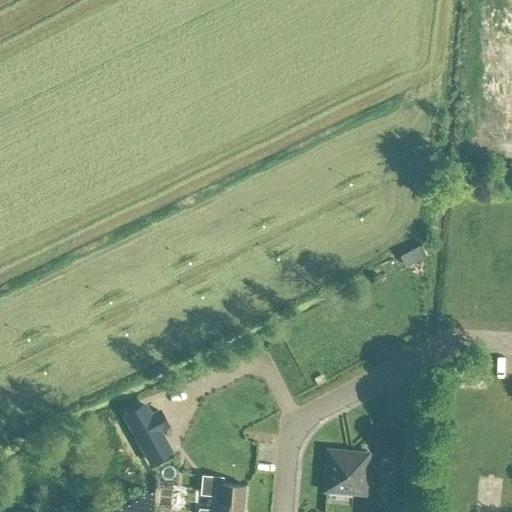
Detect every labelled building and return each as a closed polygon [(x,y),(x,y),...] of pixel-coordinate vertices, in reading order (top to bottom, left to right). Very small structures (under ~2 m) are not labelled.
[(428,254),(422,243),(401,255),(406,265),(428,254)] [(498,312),(502,272),(472,270),(469,310),(498,312)] [(160,408),(151,412),(145,401),(121,414),(149,464),(173,451),(161,430),(169,425),(160,408)] [(377,434),(376,445),(374,461),(402,464),(404,436),(377,434)] [(323,489),(363,492),(366,453),(326,449),(323,489)] [(198,508),(197,511),(241,511),(244,485),(221,483),(222,476),(201,474),(200,493),(214,494),(213,509),(198,508)]
